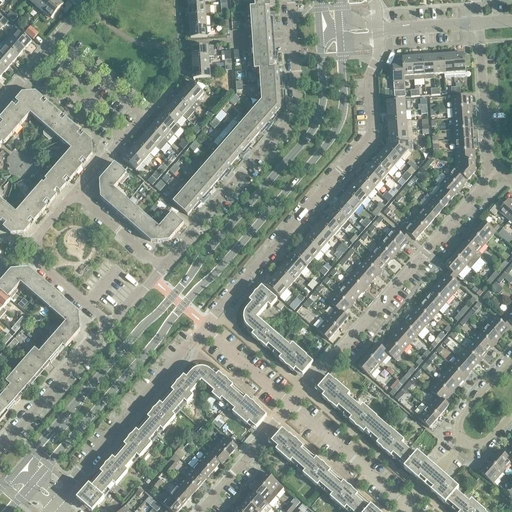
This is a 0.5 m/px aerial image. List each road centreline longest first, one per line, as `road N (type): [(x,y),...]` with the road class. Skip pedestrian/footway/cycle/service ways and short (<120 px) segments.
road 1 (tertiary): [(34,482),(337,129),(340,40)]
road 2 (tertiary): [(319,41),(321,101),(312,130),(18,469)]
road 3 (residential): [(203,327),(371,134),(366,87),(379,58),(379,30)]
road 4 (residential): [(162,267),(298,106),(291,0)]
road 5 (residential): [(289,404),(481,188),(487,169)]
road 6 (residential): [(54,500),(203,327)]
road 7 (residential): [(109,324),(33,258),(31,243),(74,193)]
road 8 (residential): [(0,446),(109,324)]
road 9 (residential): [(406,505),(289,404)]
road 10 (residential): [(121,137),(142,113),(57,36)]
road 11 (residential): [(487,169),(478,23)]
road 12 (residential): [(198,511),(289,404)]
